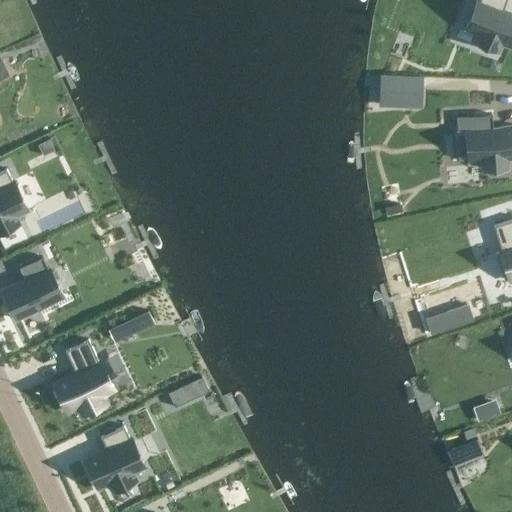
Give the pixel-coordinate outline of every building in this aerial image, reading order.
[(474,0),(464,27),(477,32),(474,41),(497,50),(500,41),(511,46),(511,11),(501,7),(504,0),(474,0)] [(420,88),(379,86),(378,103),(419,105),(420,88)] [(456,129),(455,129),(457,159),(467,158),(467,160),(481,159),(482,168),(506,166),(506,156),(511,155),(511,124),(491,126),(490,112),(455,115),(456,129)] [(0,231),(18,222),(14,214),(26,208),(13,179),(11,180),(5,168),(0,170),(0,231)] [(511,217),(492,224),(496,235),(501,249),(495,251),(503,278),(508,277),(508,279),(511,277),(511,217)] [(24,278),(1,289),(15,318),(62,295),(48,267),(47,267),(41,255),(18,266),(24,278)] [(75,370),(52,382),(65,410),(78,404),(82,412),(105,402),(100,393),(113,387),(99,358),(98,359),(87,337),(64,348),(75,370)] [(106,447),(82,458),(96,487),(109,481),(113,490),(135,479),(131,471),(144,464),(130,436),(129,437),(123,424),(99,435),(106,447)]
